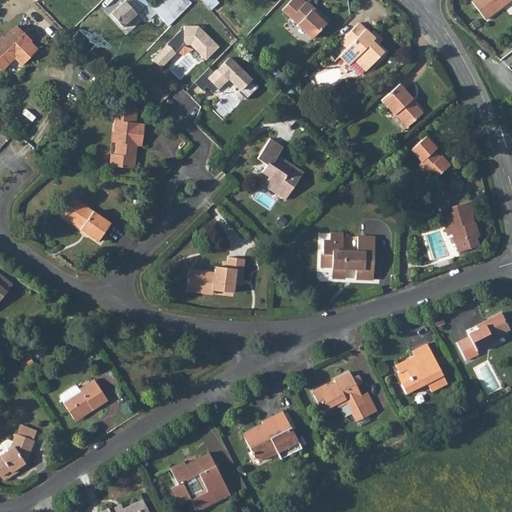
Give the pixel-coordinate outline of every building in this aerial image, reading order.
[(142,10),(133,0),(124,0),(108,14),(120,28),(142,10)] [(185,0),(157,0),(150,7),(167,26),(189,4),(185,0)] [(301,0),(286,0),(279,8),(288,17),(290,15),(296,20),(294,22),(311,38),(326,22),(309,7),(311,5),(305,0),(304,0),(303,1),(301,0)] [(473,0),(485,16),(505,0),(473,0)] [(357,24),(339,43),(347,50),(339,58),(349,68),(356,60),(361,65),(359,67),(366,74),(384,55),(371,42),(374,39),(357,24)] [(183,26),(150,57),(160,68),(183,45),(190,47),(204,61),(221,47),(197,25),(183,26)] [(0,69),(14,56),(21,64),(36,51),(28,43),(30,41),(17,27),(4,39),(2,38),(0,39),(0,69)] [(211,73),(208,69),(193,84),(208,97),(228,81),(244,99),(258,86),(228,56),(211,73)] [(399,84),(379,101),(393,116),(395,115),(406,127),(422,114),(411,101),(412,100),(399,84)] [(116,125),(116,135),(120,136),(119,146),(118,157),(114,157),(113,170),(138,171),(139,160),(135,160),(136,148),(140,149),(145,149),(145,137),(141,137),(141,126),(116,125)] [(428,135),(411,150),(421,162),(418,165),(432,182),(450,167),(442,158),(440,159),(434,152),(439,147),(428,135)] [(281,162),(283,159),(289,151),(276,142),(262,162),(270,167),(264,176),(272,181),(267,189),(289,203),(308,176),(293,166),(290,169),(281,162)] [(293,166),(283,159),(281,162),(290,169),(293,166)] [(443,218),(447,231),(452,229),(455,236),(460,253),(480,246),(476,232),(478,231),(476,223),(474,223),(472,216),(476,215),(472,202),(454,208),(455,214),(443,218)] [(73,203),(64,217),(83,229),(81,233),(98,244),(110,225),(73,203)] [(64,217),(61,220),(81,233),(83,229),(64,217)] [(323,256),(322,269),(334,270),(333,280),(348,280),(348,270),(358,271),(358,281),(375,281),(377,239),(359,238),(358,253),(344,253),(345,236),(331,236),(331,243),(325,243),(325,256),(323,256)] [(192,269),(190,285),(216,288),(216,291),(237,294),(238,285),(239,278),(247,278),(249,260),(232,258),(231,262),(231,268),(227,268),(218,267),(218,272),(192,269)] [(216,288),(190,285),(189,292),(215,295),(216,291),(216,288)] [(476,351),(487,346),(485,343),(503,334),(510,331),(502,314),(494,317),(476,326),(478,330),(467,335),(469,337),(457,343),(466,361),(478,355),(476,351)] [(457,343),(456,343),(465,361),(466,361),(457,343)] [(395,366),(400,374),(404,383),(400,385),(406,395),(428,384),(432,391),(447,384),(442,375),(438,377),(430,361),(434,359),(427,345),(412,352),(414,357),(395,366)] [(442,375),(434,359),(430,361),(438,377),(442,375)] [(313,388),(319,401),(325,399),(328,405),(338,401),(339,405),(347,401),(356,420),(370,413),(361,395),(362,394),(357,383),(363,381),(359,373),(354,376),(351,370),(335,378),(337,381),(324,387),(323,383),(313,388)] [(400,374),(396,376),(400,385),(404,383),(400,374)] [(55,396),(69,417),(86,405),(88,409),(104,397),(89,377),(74,387),(70,382),(55,393),(55,396)] [(362,394),(361,395),(370,413),(378,410),(369,391),(362,394)] [(325,399),(319,401),(324,412),(339,405),(338,401),(328,405),(325,399)] [(86,405),(69,417),(71,420),(88,409),(86,405)] [(262,421),(241,431),(253,454),(260,457),(276,450),(279,456),(300,446),(282,409),(261,419),(262,421)] [(17,421),(13,431),(28,436),(31,427),(17,421)] [(5,446),(0,449),(0,474),(1,476),(15,466),(22,461),(30,437),(28,436),(13,431),(11,430),(8,437),(11,438),(10,440),(9,443),(5,446)] [(168,483),(175,497),(200,485),(208,500),(228,490),(207,449),(195,455),(195,457),(185,462),(182,457),(169,464),(177,478),(168,483)] [(15,466),(1,476),(3,479),(17,468),(15,466)] [(200,485),(175,497),(178,502),(183,498),(189,510),(208,500),(200,485)] [(147,511),(139,497),(133,500),(139,511),(147,511)] [(116,509),(114,503),(106,507),(105,505),(91,511),(139,511),(133,500),(122,505),(116,509)] [(119,500),(114,503),(116,509),(122,505),(119,500)]
